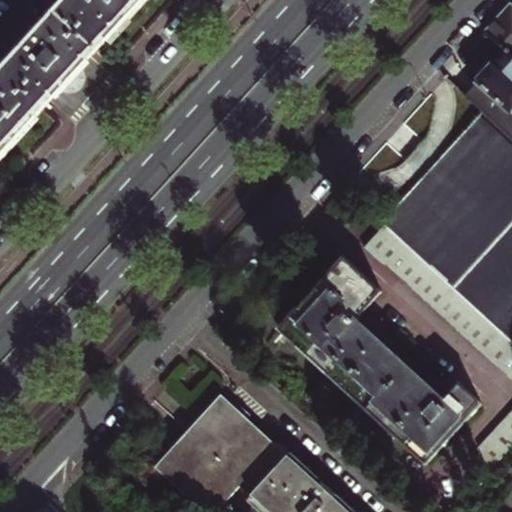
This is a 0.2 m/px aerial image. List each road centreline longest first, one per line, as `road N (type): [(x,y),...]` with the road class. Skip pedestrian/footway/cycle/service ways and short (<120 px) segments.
road 1 (primary): [(0,388),(355,0)]
road 2 (tertiary): [(184,316),(471,0)]
road 3 (tertiary): [(221,0),(0,242)]
road 4 (primary): [(310,0),(96,239)]
road 5 (residential): [(184,316),(395,511)]
road 6 (tertiary): [(21,496),(184,316)]
road 7 (primary): [(96,239),(0,343)]
road 8 (primary): [(96,239),(0,330)]
